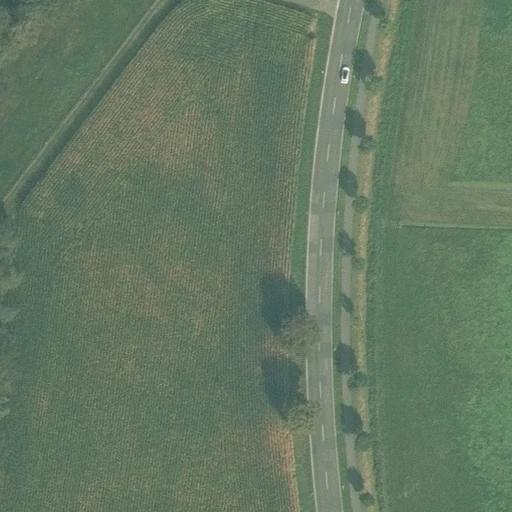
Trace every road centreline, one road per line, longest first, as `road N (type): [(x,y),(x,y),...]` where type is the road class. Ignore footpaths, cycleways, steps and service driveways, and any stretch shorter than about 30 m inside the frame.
road 1 (secondary): [(351,0),(322,193),(319,390),(328,511)]
road 2 (track): [(176,0),(0,219)]
